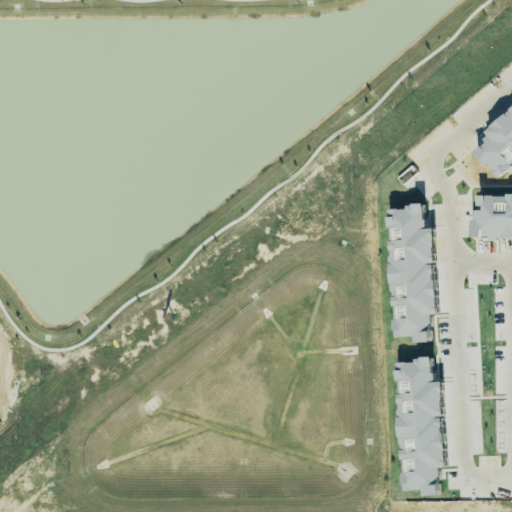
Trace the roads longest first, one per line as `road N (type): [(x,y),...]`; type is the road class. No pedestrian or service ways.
road 1 (residential): [(511,83),(431,160),(451,236),(462,461),(474,477),(511,472)]
road 2 (residential): [(511,271),(511,472)]
